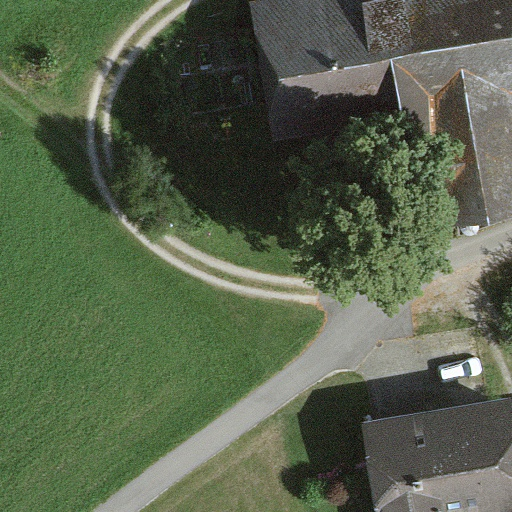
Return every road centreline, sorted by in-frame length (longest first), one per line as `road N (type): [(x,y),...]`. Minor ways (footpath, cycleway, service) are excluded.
road 1 (track): [(179,0),(133,41),(103,93),(99,141),(114,188),(160,241),(226,276),(389,307)]
road 2 (track): [(122,511),(389,307),(511,235)]
